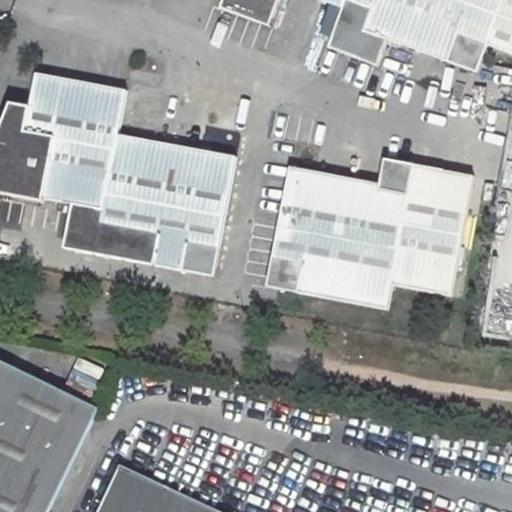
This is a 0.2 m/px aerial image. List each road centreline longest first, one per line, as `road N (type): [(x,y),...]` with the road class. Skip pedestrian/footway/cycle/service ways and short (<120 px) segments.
road 1 (unknown): [(301,81),(255,281),(206,282),(27,235)]
road 2 (unknown): [(52,0),(301,81)]
road 3 (unknown): [(301,81),(490,142)]
